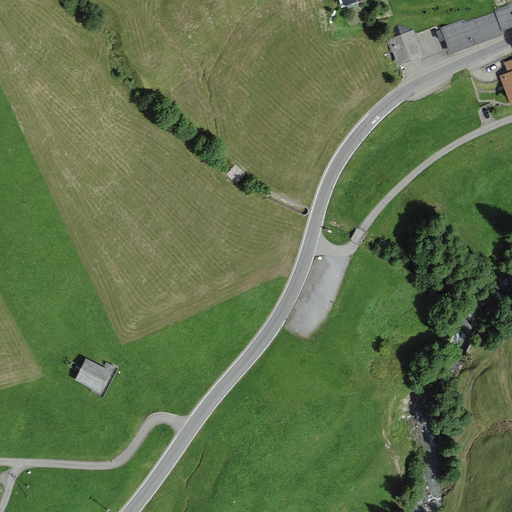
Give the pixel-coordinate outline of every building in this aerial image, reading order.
[(511,29),(511,6),(499,12),(507,32),(511,29)] [(479,43),(507,32),(499,12),(470,24),(479,43)] [(468,18),(444,28),(455,54),(479,43),(470,24),(468,18)] [(415,30),(394,41),(406,66),(428,56),(415,30)] [(511,67),(511,71),(502,77),(511,96),(511,58),(508,61),(511,67)] [(457,333),(453,342),(469,348),(473,339),(457,333)] [(119,374),(91,361),(81,382),(109,395),(119,374)]
